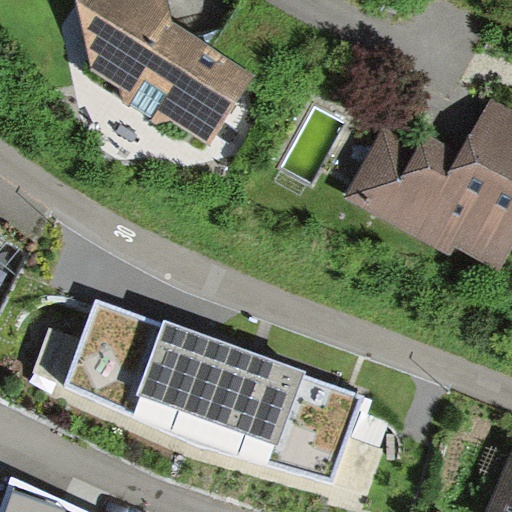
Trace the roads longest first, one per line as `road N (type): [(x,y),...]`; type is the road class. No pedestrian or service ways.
road 1 (residential): [(0,144),(115,235),(511,397)]
road 2 (residential): [(180,511),(0,431)]
road 3 (residential): [(307,0),(434,67)]
